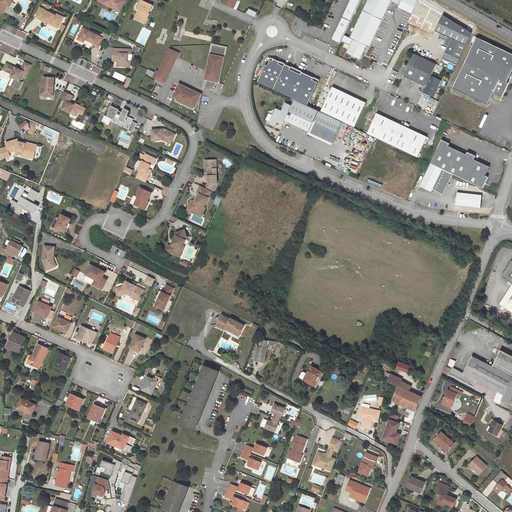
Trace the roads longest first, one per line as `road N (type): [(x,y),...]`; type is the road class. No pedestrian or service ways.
road 1 (residential): [(117,260),(88,246),(84,227),(101,217),(136,226),(156,221),(193,147),(191,132),(0,35)]
road 2 (unclassified): [(496,226),(407,213),(267,147),(245,111),(242,87),(265,40)]
road 3 (residential): [(213,356),(386,450),(392,485)]
road 4 (unknown): [(284,135),(346,161),(375,72)]
road 5 (residential): [(409,442),(463,312)]
road 6 (residential): [(84,352),(129,372),(119,399),(74,378)]
